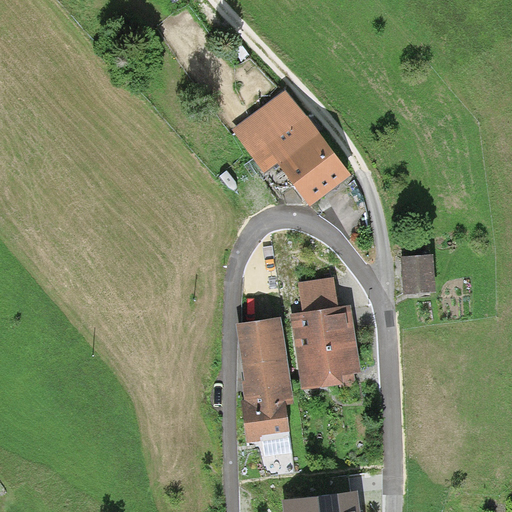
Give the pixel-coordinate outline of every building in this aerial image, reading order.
[(351,178),(286,91),(233,131),(261,168),(273,159),(310,209),(351,178)] [(401,258),(404,295),(437,293),(434,256),(401,258)] [(298,283),(302,313),(339,309),(335,279),(298,283)] [(302,313),(291,315),(302,392),(355,385),(354,375),(360,374),(351,307),(339,309),(302,313)] [(282,320),(237,326),(244,381),(242,381),(244,400),(241,401),(247,444),(290,439),(286,407),(293,406),(282,320)] [(358,511),(355,492),(278,497),(280,511),(358,511)]
